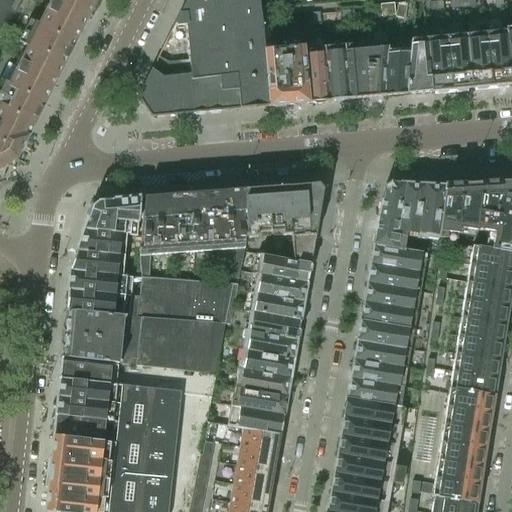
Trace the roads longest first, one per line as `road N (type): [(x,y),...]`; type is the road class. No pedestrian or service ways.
road 1 (residential): [(297,511),(362,144)]
road 2 (residential): [(59,173),(362,144)]
road 3 (residential): [(10,511),(34,258)]
road 4 (residential): [(59,173),(143,0)]
road 5 (residential): [(362,144),(511,131)]
